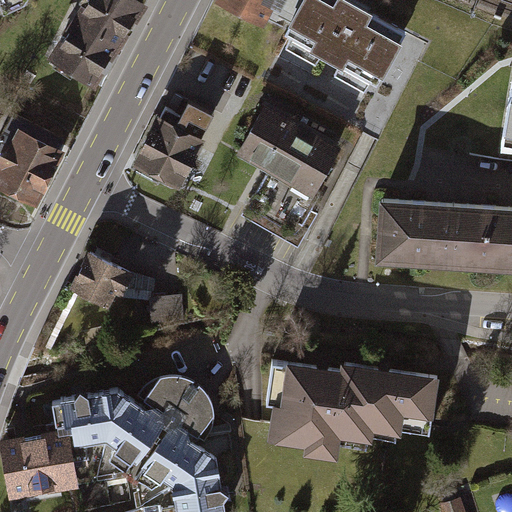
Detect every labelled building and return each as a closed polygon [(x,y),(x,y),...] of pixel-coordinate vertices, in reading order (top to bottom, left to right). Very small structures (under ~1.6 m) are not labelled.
[(0,0),(0,10),(21,1),(22,0),(0,0)] [(152,3),(146,0),(85,0),(50,53),(98,85),(112,64),(133,32),(152,3)] [(276,0),(225,0),(267,20),(276,0)] [(358,0),(303,0),(279,44),(374,97),(412,30),(358,0)] [(511,66),(499,144),(511,146),(511,66)] [(346,140),(269,97),(241,148),(317,191),(346,140)] [(166,107),(138,161),(178,181),(213,112),(189,100),(182,115),(166,107)] [(63,152),(19,130),(0,166),(0,182),(38,202),(63,152)] [(511,202),(373,193),(368,259),(511,268),(511,202)] [(131,272),(91,253),(74,287),(105,301),(112,287),(121,291),(131,272)] [(127,290),(150,297),(156,278),(133,270),(127,290)] [(154,293),(153,320),(184,321),(184,293),(154,293)] [(439,415),(445,372),(346,358),(345,365),(284,357),(272,439),(312,445),(311,451),(343,455),(346,433),(377,438),(379,427),(407,431),(410,411),(439,415)] [(171,483),(177,511),(233,511),(223,465),(209,444),(200,436),(218,414),(212,391),(202,382),(184,373),(165,372),(147,398),(132,388),(110,386),(64,395),(52,401),(61,425),(62,434),(72,432),(75,443),(109,438),(171,483)] [(61,425),(0,437),(12,496),(82,483),(75,443),(72,432),(62,434),(61,425)] [(465,511),(461,500),(440,507),(441,511),(465,511)]
